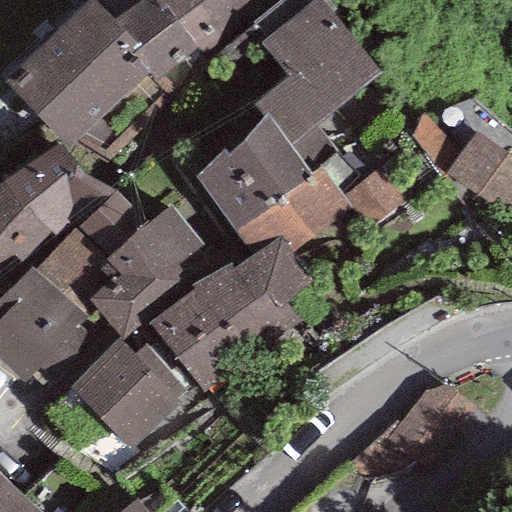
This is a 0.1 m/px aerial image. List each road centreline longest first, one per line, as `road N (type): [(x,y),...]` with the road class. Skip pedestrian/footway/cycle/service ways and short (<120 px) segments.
road 1 (tertiary): [(249,511),(390,375),(438,345),(511,331)]
road 2 (residential): [(511,426),(424,511)]
